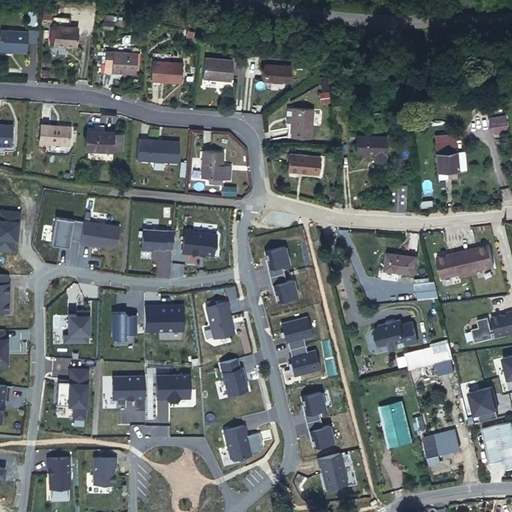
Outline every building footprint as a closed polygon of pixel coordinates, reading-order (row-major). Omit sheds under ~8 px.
[(70,41),(72,22),(49,20),(48,40),(70,41)] [(0,46),(22,48),(23,26),(0,23),(0,46)] [(132,69),(134,48),(101,46),(100,61),(108,61),(107,68),(132,69)] [(226,75),(227,53),(199,51),(198,73),(226,75)] [(177,78),(178,56),(158,54),(149,53),(147,76),(177,78)] [(283,71),(282,54),(257,55),(258,72),(283,71)] [(309,127),(309,97),(288,97),(287,127),(309,127)] [(0,142),(9,143),(10,121),(0,120),(0,142)] [(65,143),(66,123),(37,121),(36,141),(65,143)] [(112,126),(84,125),(82,147),(111,148),(112,126)] [(175,158),(176,135),(137,133),(135,155),(175,158)] [(386,162),(384,136),(354,139),(356,158),(375,156),(375,163),(386,162)] [(222,158),(222,143),(201,144),(201,170),(229,171),(230,158),(222,158)] [(467,170),(464,145),(457,146),(457,144),(446,145),(446,151),(436,152),(438,169),(448,168),(449,172),(467,170)] [(313,168),(316,151),(288,146),(285,164),(313,168)] [(391,212),(408,212),(411,184),(392,183),(391,212)] [(118,222),(82,216),(78,243),(99,246),(100,241),(114,244),(118,222)] [(173,227),(142,226),(141,248),(172,249),(173,227)] [(216,229),(183,226),(181,251),(213,255),(216,229)] [(469,249),(461,250),(466,275),(474,273),(473,270),(491,266),(487,245),(475,248),(475,249),(469,250),(469,249)] [(267,268),(269,276),(283,273),(281,265),(289,263),(285,246),(265,251),(269,268),(267,268)] [(466,275),(461,250),(453,252),(453,253),(447,254),(446,253),(435,255),(439,276),(457,273),(457,277),(466,275)] [(406,273),(408,256),(381,252),(379,270),(406,273)] [(285,281),(283,273),(269,276),(271,285),(273,285),(277,301),(297,296),(293,279),(285,281)] [(435,296),(432,281),(411,282),(414,296),(435,296)] [(227,296),(204,301),(211,336),(234,331),(227,296)] [(183,303),(142,303),(142,330),(183,330),(183,303)] [(134,308),(111,308),(110,337),(124,338),(125,331),(133,332),(134,308)] [(87,310),(67,309),(66,325),(61,325),(60,343),(89,343),(87,333),(87,310)] [(498,316),(487,318),(489,330),(486,331),(484,318),(473,320),(474,328),(467,329),(469,343),(488,339),(487,335),(490,334),(491,338),(511,333),(511,315),(511,312),(503,314),(503,316),(498,317),(498,316)] [(288,342),(289,348),(305,345),(303,338),(312,336),(307,316),(281,323),(286,342),(288,342)] [(403,322),(402,317),(380,322),(376,327),(377,330),(375,330),(373,334),(374,338),(377,341),(379,340),(379,343),(381,342),(382,344),(390,343),(391,341),(394,340),(398,342),(406,340),(407,343),(419,341),(414,319),(403,322)] [(391,341),(390,343),(391,349),(399,347),(398,342),(394,340),(391,341)] [(307,352),(305,345),(289,348),(291,356),(289,356),(294,375),(320,369),(315,350),(307,352)] [(450,359),(449,349),(434,352),(433,345),(406,351),(410,367),(412,367),(435,362),(450,359)] [(236,354),(220,357),(226,392),(248,388),(243,362),(237,363),(236,354)] [(508,380),(511,379),(511,354),(503,357),(508,380)] [(450,359),(435,362),(435,365),(419,368),(421,381),(431,379),(431,376),(452,371),(450,359)] [(89,365),(70,364),(69,379),(58,378),(56,402),(73,403),(72,418),(86,419),(89,365)] [(190,374),(155,373),(154,397),(190,398),(190,374)] [(134,409),(144,409),(144,375),(112,376),(112,398),(134,397),(134,409)] [(10,384),(0,382),(0,421),(1,422),(3,401),(8,402),(10,384)] [(477,413),(479,421),(497,417),(495,408),(492,395),(494,395),(492,386),(469,391),(474,414),(477,413)] [(304,413),(306,422),(320,418),(318,410),(325,408),(321,392),(301,397),(305,413),(304,413)] [(399,400),(383,404),(387,421),(380,422),(384,439),(406,435),(399,400)] [(383,404),(376,405),(380,422),(387,421),(383,404)] [(422,413),(412,415),(415,429),(425,427),(422,413)] [(322,427),(320,418),(306,422),(308,431),(309,430),(313,447),(333,442),(329,425),(322,427)] [(511,423),(511,419),(482,426),(491,460),(505,456),(508,469),(511,467),(511,423)] [(243,422),(223,426),(230,458),(250,453),(243,422)] [(457,444),(454,428),(424,434),(428,458),(438,456),(437,449),(457,444)] [(407,439),(406,435),(384,439),(385,444),(407,439)] [(338,451),(318,456),(325,486),(345,482),(338,451)] [(68,453),(47,453),(47,491),(69,490),(68,453)] [(93,457),(93,482),(111,483),(114,480),(114,465),(116,465),(116,457),(93,457)]
